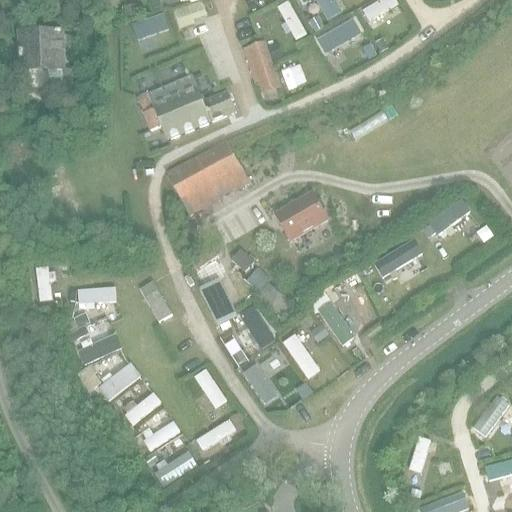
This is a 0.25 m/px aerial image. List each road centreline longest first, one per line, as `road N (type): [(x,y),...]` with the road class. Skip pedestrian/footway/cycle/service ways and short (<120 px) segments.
road 1 (unclassified): [(339,446),(378,380),(511,277)]
road 2 (unclassified): [(157,511),(273,442),(339,446)]
road 3 (unclassified): [(59,511),(0,387)]
